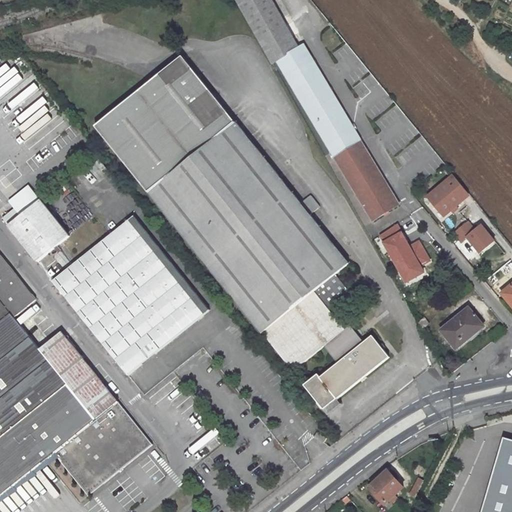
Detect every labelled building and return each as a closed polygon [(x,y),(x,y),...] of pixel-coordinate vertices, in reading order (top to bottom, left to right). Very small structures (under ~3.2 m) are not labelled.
[(302,46),(275,0),(239,0),(280,72),(285,69),(313,54),(307,43),(302,46)] [(285,69),(370,221),(397,205),(313,54),(285,69)] [(149,193),(294,372),(323,349),(327,345),(341,362),(336,366),(321,378),(318,375),(304,386),(324,410),(389,358),(372,337),(364,344),(350,327),(345,332),(328,311),(335,305),(332,301),(346,290),(334,276),(348,265),(323,233),(332,226),(325,216),(315,223),(184,57),(97,127),(149,193)] [(468,192),(454,175),(428,196),(444,216),(462,201),(460,198),(468,192)] [(39,201),(27,187),(7,203),(12,208),(19,217),(8,226),(37,262),(48,253),(68,237),(39,201)] [(12,208),(0,217),(8,226),(19,217),(12,208)] [(65,273),(53,282),(122,368),(149,346),(156,354),(209,311),(134,217),(65,273)] [(468,221),(454,233),(462,242),(468,237),(480,252),(495,240),(482,225),(475,231),(468,221)] [(397,226),(380,236),(403,276),(420,267),(428,262),(418,243),(409,248),(406,250),(401,241),(404,239),(397,226)] [(409,248),(404,239),(401,241),(406,250),(409,248)] [(37,262),(53,282),(65,273),(48,253),(37,262)] [(38,348),(15,317),(36,300),(0,255),(0,495),(36,467),(41,474),(59,460),(83,490),(98,478),(102,484),(152,443),(122,407),(119,409),(114,403),(117,401),(73,347),(59,331),(38,348)] [(424,273),(420,267),(403,276),(407,283),(424,273)] [(511,285),(503,293),(511,304),(511,285)] [(470,308),(444,330),(456,346),(469,336),(471,338),(485,327),(470,308)] [(429,326),(424,320),(418,325),(422,331),(429,326)] [(79,342),(66,326),(59,331),(73,347),(79,342)] [(341,362),(327,345),(323,349),(336,366),(341,362)] [(122,368),(129,376),(156,354),(149,346),(122,368)] [(511,511),(511,436),(508,436),(485,511),(511,511)] [(403,487),(389,471),(372,486),(387,502),(403,487)] [(83,490),(88,496),(102,484),(98,478),(83,490)]
